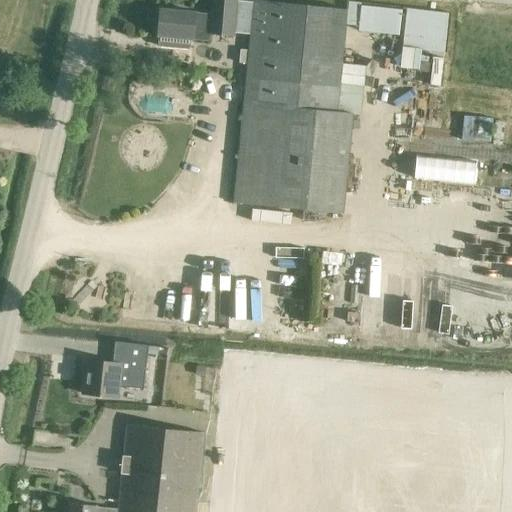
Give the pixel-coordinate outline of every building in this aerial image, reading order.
[(252,0),(252,3),(237,2),(237,0),(210,0),(209,14),(195,13),(195,12),(161,9),(158,36),(158,44),(160,47),(188,49),(190,48),(190,39),(193,40),(193,39),(206,40),(210,37),(210,33),(234,35),(234,32),(249,34),(248,51),(241,50),(240,63),(246,64),(233,203),(343,214),(352,113),(337,112),(340,84),(363,87),(365,66),(342,64),(346,25),(358,26),(358,32),(399,36),(402,10),(361,6),(361,3),(348,2),(348,9),(256,0),(252,0)] [(407,9),(400,68),(417,70),(417,71),(431,73),(430,86),(415,84),(410,129),(413,129),(412,137),(439,140),(444,87),(440,87),(443,59),(433,58),(432,64),(420,63),(421,50),(445,53),(449,14),(407,9)] [(480,158),(407,156),(406,181),(479,182),(480,158)] [(331,276),(333,302),(361,301),(360,275),(331,276)] [(115,342),(112,363),(87,360),(83,395),(117,399),(118,387),(143,390),(148,346),(115,342)] [(151,345),(150,354),(165,355),(165,346),(151,345)] [(263,511),(336,511),(345,400),(273,395),(263,511)] [(195,511),(203,432),(127,424),(118,510),(96,507),(96,506),(70,503),(68,511),(195,511)]
